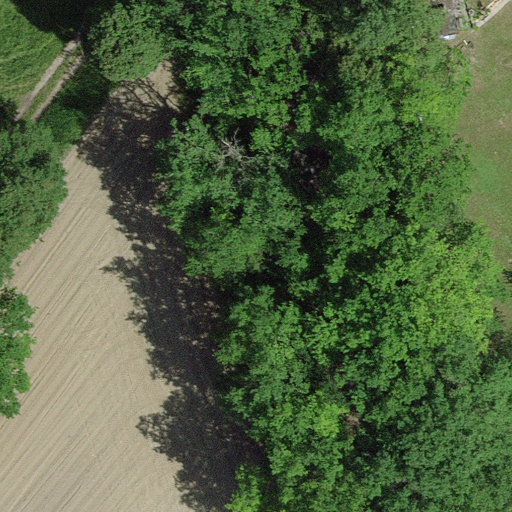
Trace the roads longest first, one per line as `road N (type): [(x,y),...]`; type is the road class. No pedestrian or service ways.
road 1 (unclassified): [(410,511),(335,245),(304,0)]
road 2 (track): [(121,0),(0,157)]
